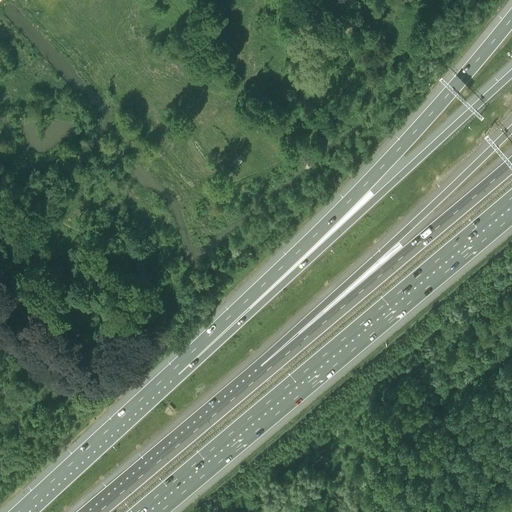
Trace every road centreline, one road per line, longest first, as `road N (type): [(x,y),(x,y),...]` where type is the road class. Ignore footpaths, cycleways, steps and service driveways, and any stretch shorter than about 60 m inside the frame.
road 1 (trunk): [(511,15),(340,209),(175,373)]
road 2 (motorway): [(147,511),(511,205)]
road 3 (motorway): [(511,71),(175,373)]
road 4 (motorway): [(511,129),(264,370)]
road 5 (motorway): [(511,160),(264,370)]
road 6 (motorway): [(264,370),(96,511)]
road 7 (trunk): [(175,373),(22,511)]
